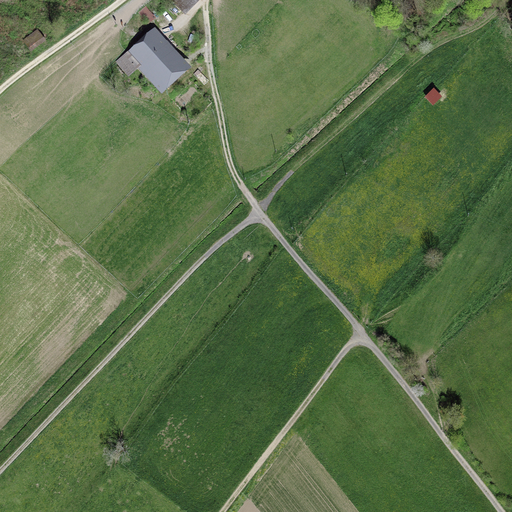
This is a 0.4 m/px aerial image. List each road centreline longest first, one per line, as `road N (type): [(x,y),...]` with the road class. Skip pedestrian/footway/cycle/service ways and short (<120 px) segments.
road 1 (track): [(0,466),(204,253),(260,212),(293,163),(496,0)]
road 2 (unclassified): [(500,511),(238,182)]
road 3 (track): [(221,511),(358,333)]
road 4 (track): [(238,182),(211,75),(206,0)]
road 5 (track): [(121,0),(0,90)]
